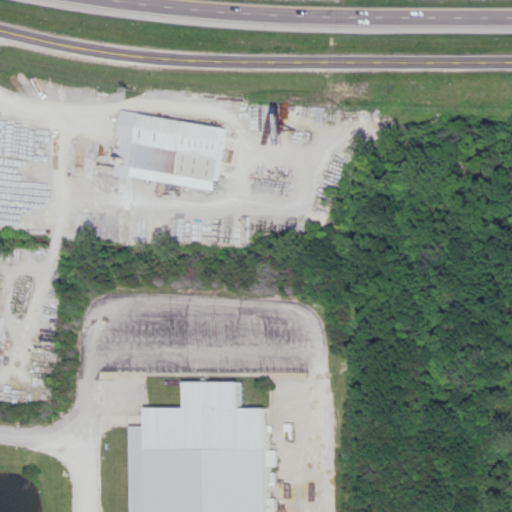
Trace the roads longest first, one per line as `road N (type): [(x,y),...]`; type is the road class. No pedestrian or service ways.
road 1 (motorway): [(86,0),(322,22),(511,21)]
road 2 (tertiary): [(511,60),(170,60)]
road 3 (tertiary): [(170,60),(0,32)]
